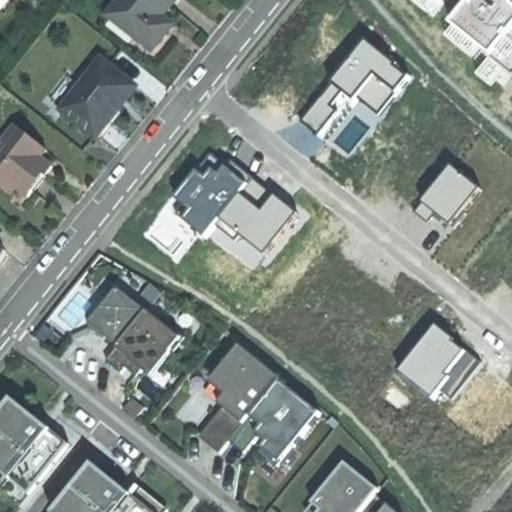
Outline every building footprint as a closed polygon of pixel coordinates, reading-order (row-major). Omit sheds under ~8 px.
[(0,0),(0,10),(8,0),(0,0)] [(121,0),(108,16),(142,44),(143,42),(154,51),(165,38),(174,26),(164,17),(177,0),(121,0)] [(427,0),(438,8),(444,0),(427,0)] [(511,0),(471,0),(450,26),(511,76),(511,0)] [(414,77),(369,41),(302,123),(316,135),(349,94),(379,119),(414,77)] [(137,85),(106,60),(79,95),(77,93),(63,111),(98,139),(112,122),(109,120),(121,105),(137,85)] [(16,188),(28,198),(41,182),(52,168),(40,158),(45,151),(15,127),(0,146),(0,186),(11,195),(16,188)] [(216,223),(255,179),(231,158),(226,164),(210,151),(179,189),(183,195),(178,201),(192,213),(187,220),(206,235),(216,223)] [(481,192),(454,169),(418,214),(429,223),(437,214),(453,227),(481,192)] [(298,214),(255,179),(216,223),(235,240),(241,233),(265,253),(298,214)] [(149,313),(120,289),(103,309),(101,308),(89,323),(91,325),(89,327),(105,339),(107,337),(120,348),(149,313)] [(149,312),(149,313),(120,348),(108,363),(123,375),(127,369),(131,365),(142,374),(145,370),(154,377),(171,356),(172,357),(187,339),(167,323),(165,325),(149,312)] [(481,363),(436,326),(398,373),(434,403),(443,392),(451,399),(481,363)] [(220,405),(225,409),(203,436),(224,453),(232,443),(282,381),(283,380),(239,344),(228,358),(231,361),(216,379),(231,392),(220,405)] [(138,378),(142,374),(131,365),(127,369),(138,378)] [(323,414),(282,381),(232,443),(246,454),(264,431),(272,438),(261,453),(279,468),(323,414)] [(145,408),(134,399),(125,411),(136,420),(145,408)] [(72,447),(15,400),(0,418),(0,471),(9,478),(0,488),(0,490),(22,508),(72,447)] [(347,464),(344,468),(359,480),(362,476),(347,464)] [(153,511),(96,465),(57,511),(153,511)] [(359,480),(344,468),(314,505),(323,511),(322,511),(364,511),(377,496),(381,491),(362,476),(359,480)] [(0,488),(9,478),(0,471),(0,488)] [(385,511),(390,506),(377,496),(364,511),(385,511)]
